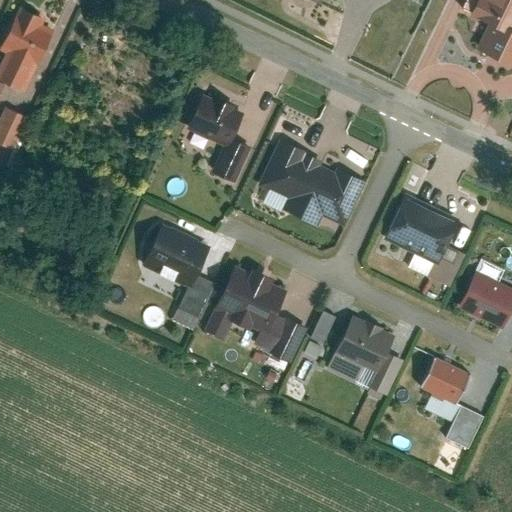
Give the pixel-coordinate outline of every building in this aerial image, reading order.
[(304,0),(323,9),(326,0),(304,0)] [(511,0),(485,0),(477,17),(492,25),(511,34),(511,0)] [(21,8),(0,51),(9,55),(0,73),(0,79),(26,92),(53,35),(40,29),(45,20),(21,8)] [(511,34),(492,25),(478,53),(511,69),(511,34)] [(205,90),(186,126),(230,149),(249,114),(205,90)] [(6,109),(0,126),(0,162),(8,165),(25,115),(6,109)] [(326,216),(348,227),(370,179),(337,163),(331,176),(314,169),(319,158),(281,140),(260,186),(293,201),(288,211),(321,227),(326,216)] [(401,197),(375,256),(451,289),(463,262),(448,256),(462,224),(401,197)] [(139,267),(189,291),(212,245),(162,220),(139,267)] [(298,290),(238,263),(216,311),(275,338),(298,290)] [(511,281),(480,267),(461,309),(511,331),(511,281)] [(331,357),(379,379),(398,339),(350,317),(331,357)] [(479,377),(435,358),(421,392),(464,410),(479,377)]
